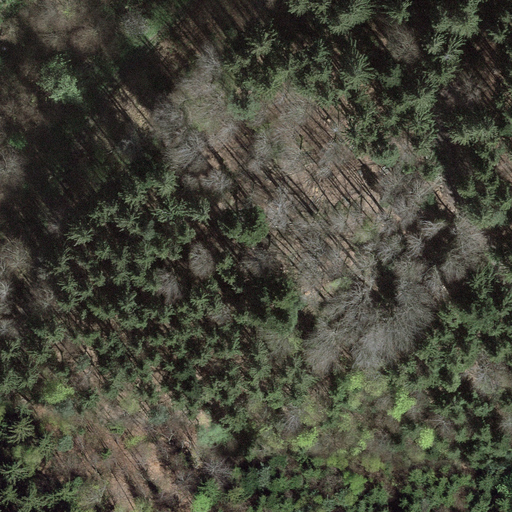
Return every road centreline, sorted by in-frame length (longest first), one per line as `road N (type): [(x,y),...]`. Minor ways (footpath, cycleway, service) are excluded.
road 1 (track): [(186,0),(109,81),(82,124),(0,433)]
road 2 (track): [(472,0),(444,82),(445,144),(462,202),(511,277)]
